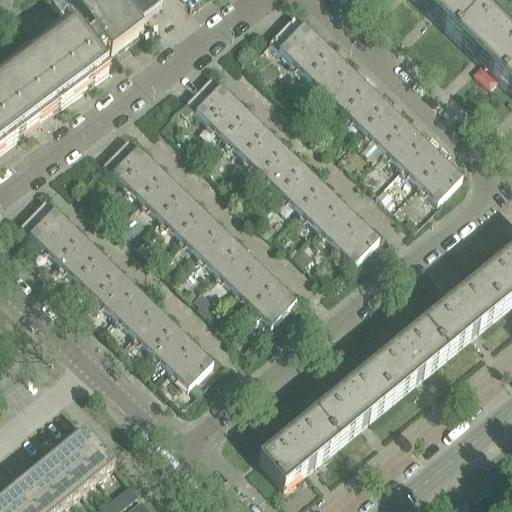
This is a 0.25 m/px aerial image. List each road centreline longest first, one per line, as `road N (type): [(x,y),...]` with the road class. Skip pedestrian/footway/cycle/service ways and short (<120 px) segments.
road 1 (residential): [(179,455),(485,193),(478,164),(308,0)]
road 2 (residential): [(0,199),(281,0)]
road 3 (residential): [(179,455),(0,281)]
road 4 (secondary): [(511,401),(375,511)]
